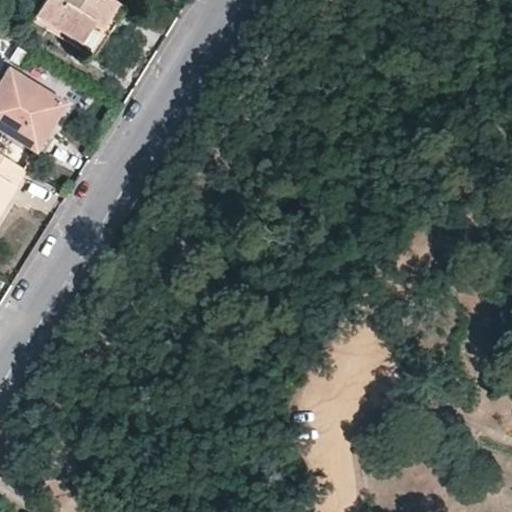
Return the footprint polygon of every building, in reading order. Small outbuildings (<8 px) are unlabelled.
[(100,26),(116,3),(110,0),(44,0),(35,15),(82,43),(95,23),(100,26)] [(100,26),(95,23),(82,43),(35,15),(31,21),(87,55),(102,33),(107,36),(125,8),(116,3),(100,26)] [(102,33),(87,55),(92,59),(107,36),(102,33)] [(8,68),(0,80),(0,131),(34,152),(46,134),(64,104),(8,68)] [(52,138),(46,134),(34,152),(40,156),(52,138)] [(0,207),(24,169),(0,154),(0,207)]
